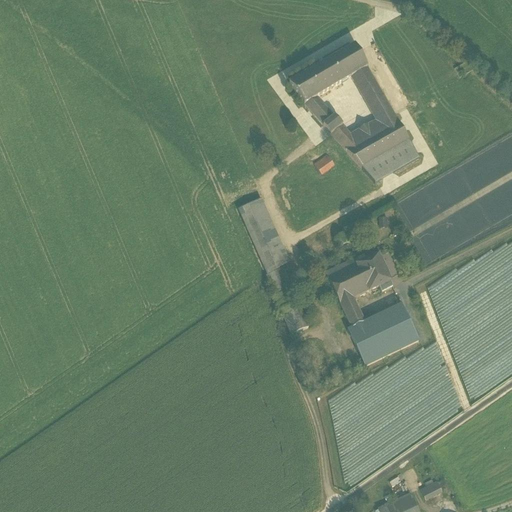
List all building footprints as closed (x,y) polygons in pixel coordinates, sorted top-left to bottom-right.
[(332,131),(386,188),(426,161),(364,54),(295,86),(332,131)] [(332,159),(320,169),(327,178),(339,168),(332,159)] [(270,206),(247,215),(297,336),(320,326),(270,206)] [(336,281),(375,370),(427,347),(409,306),(372,322),(363,302),(400,286),(388,259),(336,281)] [(397,478),(388,483),(391,487),(399,482),(397,478)] [(424,501),(440,493),(435,482),(418,490),(424,501)] [(423,511),(417,498),(384,511),(423,511)]
